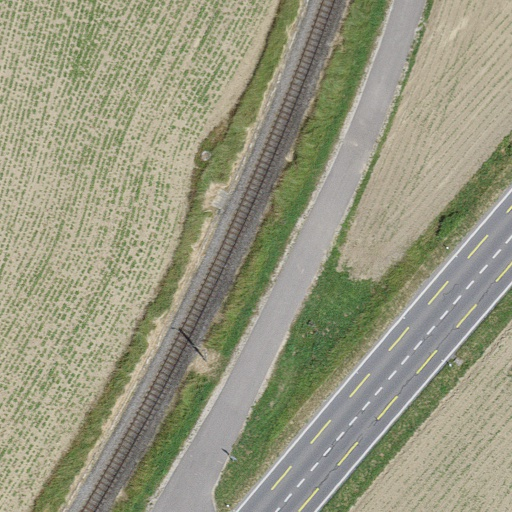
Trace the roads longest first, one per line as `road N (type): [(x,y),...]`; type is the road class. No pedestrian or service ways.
road 1 (track): [(187,511),(306,264),(410,0)]
road 2 (primary): [(511,236),(276,511)]
